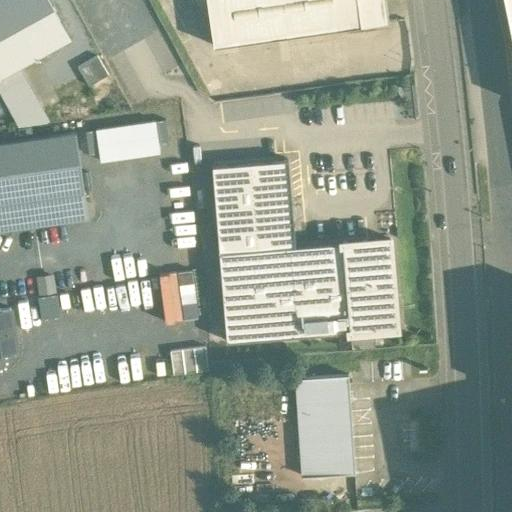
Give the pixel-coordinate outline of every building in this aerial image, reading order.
[(50,0),(0,0),(0,78),(0,79),(18,69),(72,40),(50,0)] [(384,0),(206,0),(213,47),(388,22),(384,0)] [(0,79),(0,93),(17,125),(47,122),(18,69),(0,79)] [(97,133),(102,165),(161,156),(156,124),(97,133)] [(75,133),(0,144),(0,204),(84,193),(75,133)] [(211,166),(218,253),(294,247),(287,160),(211,166)] [(84,193),(0,204),(0,232),(88,220),(84,193)] [(389,239),(342,243),(349,332),(396,328),(389,239)] [(294,247),(218,253),(226,343),(349,332),(342,243),(294,247)] [(162,321),(197,319),(194,269),(159,271),(162,321)] [(0,354),(16,352),(10,310),(0,311),(0,354)] [(173,376),(208,372),(205,349),(170,353),(173,376)] [(348,375),(295,379),(299,431),(351,428),(348,375)] [(351,428),(299,431),(302,477),(354,474),(351,428)] [(299,452),(289,453),(291,477),(301,476),(299,452)]
